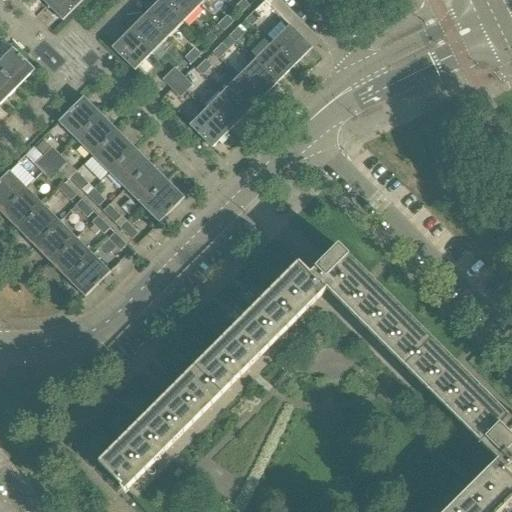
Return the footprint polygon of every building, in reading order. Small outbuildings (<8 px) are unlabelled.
[(53,0),(47,6),(62,22),(84,0),(53,0)] [(192,0),(161,0),(160,1),(183,24),(199,7),(192,0)] [(234,10),(240,15),(249,6),(243,0),(234,10)] [(160,1),(144,18),(166,40),(183,24),(160,1)] [(246,21),(252,27),(271,8),(264,2),(246,21)] [(218,26),(224,32),(233,23),(226,17),(218,26)] [(144,18),(127,34),(150,56),(166,40),(144,18)] [(290,26),(271,45),(294,67),(312,49),(290,26)] [(238,29),(229,37),(235,44),(244,35),(238,29)] [(201,42),(207,48),(216,39),(210,33),(201,42)] [(150,56),(127,34),(112,49),(135,72),(150,56)] [(222,45),(213,54),(219,60),(228,51),(222,45)] [(271,45),(254,62),(276,85),(294,67),(271,45)] [(13,49),(0,61),(0,73),(16,90),(35,71),(13,49)] [(185,59),(191,65),(200,56),(194,50),(185,59)] [(205,61),(196,70),(202,76),(211,67),(205,61)] [(254,62),(238,79),(260,101),(276,85),(254,62)] [(174,69),(168,75),(177,84),(183,78),(174,69)] [(0,73),(0,105),(16,90),(0,73)] [(162,81),(171,90),(177,84),(168,75),(162,81)] [(183,78),(177,84),(186,93),(192,87),(183,78)] [(238,79),(221,95),(244,118),(260,101),(238,79)] [(177,84),(171,90),(180,99),(186,93),(177,84)] [(221,95),(205,111),(228,134),(244,118),(221,95)] [(58,123),(75,140),(100,114),(83,98),(58,123)] [(228,134),(205,111),(189,127),(212,149),(228,134)] [(75,140),(92,157),(117,132),(100,114),(75,140)] [(92,157),(109,174),(134,149),(117,132),(92,157)] [(52,149),(43,157),(51,165),(60,157),(52,149)] [(109,174),(125,191),(151,165),(134,149),(109,174)] [(34,166),(42,174),(51,165),(43,157),(34,166)] [(60,157),(51,165),(59,173),(68,165),(60,157)] [(51,165),(42,174),(50,182),(59,173),(51,165)] [(125,191),(142,207),(167,182),(151,165),(125,191)] [(0,181),(0,213),(1,215),(26,189),(9,172),(0,181)] [(70,179),(82,191),(88,185),(76,173),(70,179)] [(167,182),(142,207),(159,224),(184,199),(167,182)] [(77,196),(65,185),(59,191),(71,202),(77,196)] [(1,215),(18,231),(43,206),(26,189),(1,215)] [(87,196),(99,207),(105,201),(93,190),(87,196)] [(93,213),(81,201),(75,207),(87,219),(93,213)] [(18,231),(34,248),(60,223),(43,206),(18,231)] [(103,212),(115,224),(121,218),(109,206),(103,212)] [(110,229),(98,218),(92,224),(104,235),(110,229)] [(34,248),(51,265),(76,239),(60,223),(34,248)] [(120,229),(132,241),(138,234),(126,223),(120,229)] [(126,246),(115,234),(108,240),(120,252),(126,246)] [(51,265),(68,281),(93,256),(76,239),(51,265)] [(326,281),(373,328),(396,306),(338,248),(310,277),(300,266),(300,265),(299,264),(99,464),(99,465),(98,465),(99,466),(100,465),(121,488),(226,383),(321,288),(320,287),(326,281)] [(93,256),(68,281),(85,299),(110,273),(93,256)] [(443,399),(473,428),(496,406),(460,370),(453,363),(396,306),(373,328),(443,399)] [(496,406),(473,428),(506,462),(456,511),(501,511),(511,501),(511,422),(508,418),(496,406)]
